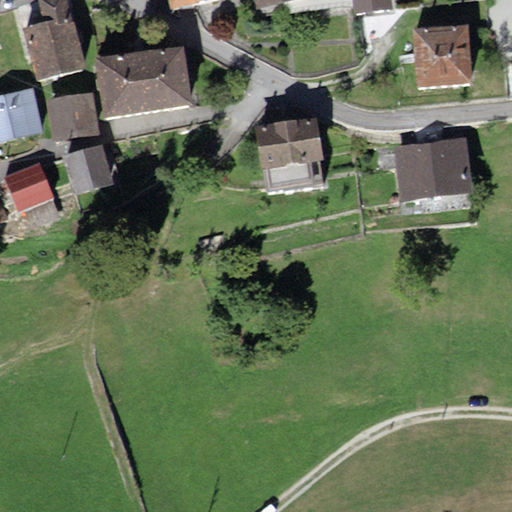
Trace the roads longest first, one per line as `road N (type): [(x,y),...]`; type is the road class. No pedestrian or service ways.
road 1 (residential): [(0,174),(114,139),(260,111),(285,87)]
road 2 (track): [(284,511),(344,455),(433,418),(511,422)]
road 3 (tertiary): [(285,87),(365,121),(511,109)]
road 4 (tertiary): [(115,0),(285,87)]
